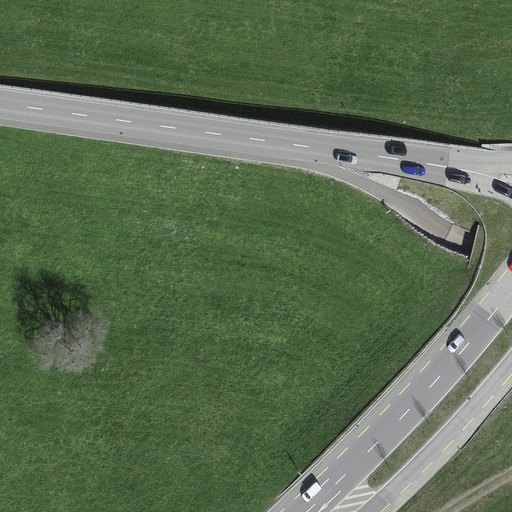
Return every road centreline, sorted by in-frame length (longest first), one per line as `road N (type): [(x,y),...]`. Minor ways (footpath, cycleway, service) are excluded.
road 1 (tertiary): [(0,104),(511,177)]
road 2 (primary): [(511,287),(419,399),(308,511)]
road 3 (primary): [(360,511),(384,498),(511,365)]
